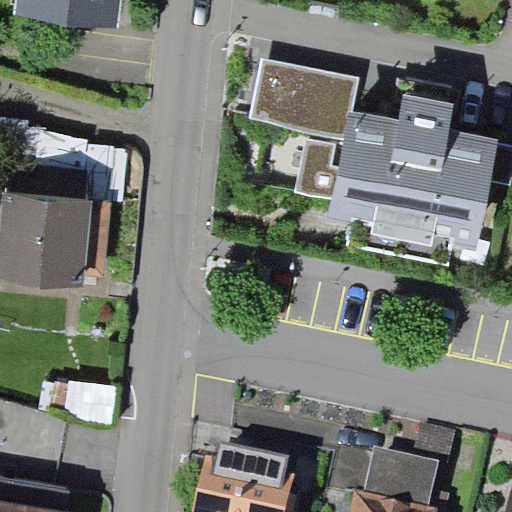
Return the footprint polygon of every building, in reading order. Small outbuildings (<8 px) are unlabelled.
[(91,158),(2,149),(0,165),(0,263),(79,272),(91,158)] [(280,511),(288,473),(200,457),(190,511),(280,511)] [(369,460),(357,507),(380,511),(423,511),(431,471),(369,460)] [(511,511),(511,475),(503,511),(511,511)] [(56,511),(59,495),(0,487),(0,511),(56,511)]
